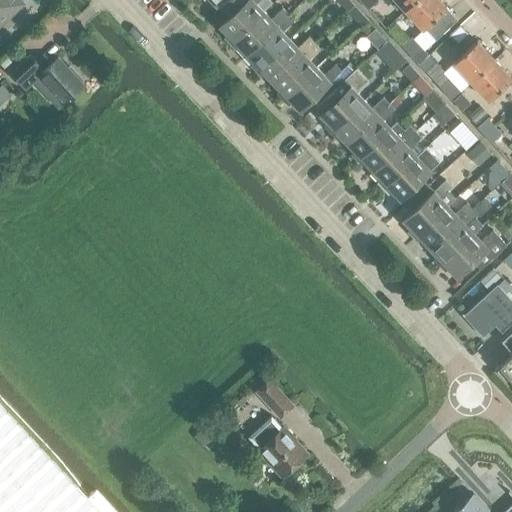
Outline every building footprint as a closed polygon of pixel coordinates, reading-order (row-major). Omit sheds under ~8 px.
[(0,0),(0,28),(23,7),(17,0),(0,0)] [(211,0),(222,11),(232,0),(211,0)] [(232,0),(222,11),(227,16),(219,24),(226,32),(225,36),(229,42),(265,9),(273,2),(270,0),(232,0)] [(338,0),(347,10),(354,3),(350,0),(338,0)] [(362,0),(371,9),(379,0),(378,0),(362,0)] [(395,0),(404,9),(413,0),(385,0),(387,4),(391,0),(395,0)] [(435,38),(457,18),(446,6),(440,0),(413,0),(404,9),(422,29),(425,27),(435,38)] [(367,18),(354,3),(347,10),(360,25),(367,18)] [(246,53),(288,12),(282,7),(272,16),(265,9),(229,42),(235,49),(238,45),(246,53)] [(256,70),(259,67),(291,37),(284,29),(296,18),(288,12),(246,53),(254,61),(251,64),(256,70)] [(272,81),(315,40),(309,34),(298,44),(291,37),(259,67),(256,70),(262,77),(265,73),(272,81)] [(412,35),(402,44),(411,54),(420,64),(430,55),(421,46),(412,35)] [(375,51),(383,59),(395,47),(387,39),(375,51)] [(282,98),(318,64),(311,57),(321,47),(315,40),(272,81),(280,89),(276,93),(282,98)] [(470,81),(495,59),(477,40),(453,62),(470,81)] [(42,70),(38,66),(41,64),(30,53),(9,72),(25,89),(34,81),(41,89),(59,108),(85,84),(58,55),(42,70)] [(430,55),(420,64),(451,98),(461,89),(451,79),(430,55)] [(511,76),(495,59),(470,81),(488,100),(511,77),(511,76)] [(329,131),(365,97),(359,91),(370,80),(366,77),(373,70),(364,60),(354,70),(337,85),(314,106),(320,112),(318,113),(326,122),(324,125),(329,131)] [(343,69),(336,63),(325,73),(318,64),(282,98),(288,104),(291,101),(300,109),(331,79),(337,85),(354,70),(348,63),(343,69)] [(389,101),(347,140),(355,148),(350,153),(355,159),(391,125),(387,121),(397,111),(394,108),(403,100),(406,103),(428,83),(418,73),(388,100),(389,101)] [(431,88),(422,96),(435,111),(445,121),(454,113),(445,103),(431,88)] [(389,101),(388,100),(383,95),(373,106),(365,97),(329,131),(335,137),(339,132),(347,140),(389,101)] [(484,117),(475,107),(467,114),(476,124),(484,117)] [(476,127),(484,134),(494,125),(487,117),(476,127)] [(374,168),(415,129),(410,124),(399,134),(391,125),(355,159),(361,166),(367,161),(374,168)] [(501,132),(494,125),(484,134),(491,142),(501,132)] [(382,187),(417,154),(410,146),(421,136),(415,129),(374,168),(381,176),(377,182),(382,187)] [(470,149),(482,162),(492,152),(480,140),(470,149)] [(417,154),(382,187),(389,194),(393,189),(401,197),(431,168),(439,161),(426,146),(417,154)] [(441,195),(453,185),(445,179),(435,189),(434,187),(402,217),(411,226),(406,231),(411,236),(447,202),(441,195)] [(447,202),(411,236),(419,243),(422,239),(431,248),(473,208),(466,201),(456,211),(447,202)] [(473,208),(431,248),(443,260),(474,230),(467,223),(479,214),(473,208)] [(506,244),(493,230),(482,239),(474,230),(443,260),(457,275),(473,260),(480,268),(506,244)] [(485,274),(479,280),(487,288),(500,275),(492,267),(485,274)] [(503,330),(511,321),(511,298),(498,283),(464,313),(462,312),(461,313),(482,336),(496,323),(503,330)] [(511,339),(511,353),(499,365),(511,378),(511,327),(506,333),(511,339)] [(279,416),(293,402),(270,377),(255,391),(279,416)] [(0,511),(95,511),(0,408),(0,511)] [(248,435),(258,447),(283,475),(306,453),(281,425),(271,415),(248,435)] [(490,511),(472,493),(451,511),(511,511),(511,502),(501,511),(490,511)]
